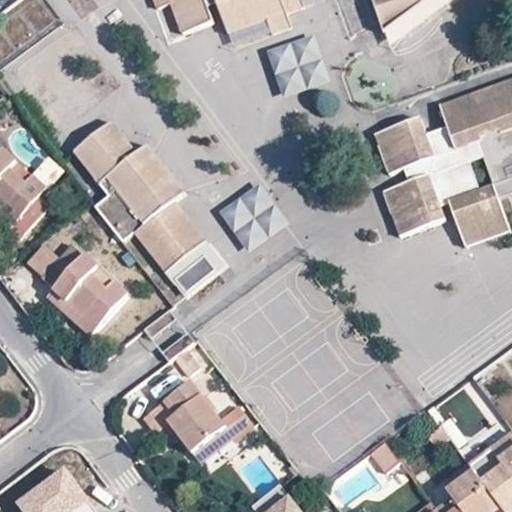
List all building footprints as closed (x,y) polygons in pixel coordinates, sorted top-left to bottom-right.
[(153,0),(157,8),(170,3),(182,34),(213,24),(207,8),(219,4),(230,35),(268,21),(273,35),(291,28),(286,15),(303,9),(300,0),(153,0)] [(373,0),(386,35),(433,0),(373,0)] [(433,0),(386,35),(395,48),(459,0),(433,0)] [(283,97),(331,81),(315,34),(267,50),(283,97)] [(364,75),(365,93),(393,92),(392,74),(364,75)] [(511,84),(501,88),(466,99),(441,108),(449,130),(427,137),(422,122),(378,137),(390,175),(405,171),(410,186),(385,194),(392,217),(401,238),(445,222),(441,207),(450,204),(467,249),(510,233),(499,201),(493,187),(480,192),(470,164),(484,159),(511,149),(511,84)] [(176,204),(187,196),(150,147),(139,155),(115,123),(75,152),(110,197),(96,208),(123,244),(136,235),(176,204)] [(0,222),(11,232),(44,193),(47,190),(33,178),(27,185),(11,171),(17,164),(0,148),(0,222)] [(493,187),(499,201),(511,195),(511,149),(484,159),(493,187)] [(249,252),(290,224),(260,182),(220,211),(249,252)] [(44,193),(11,232),(20,240),(54,202),(44,193)] [(176,204),(136,235),(158,265),(160,264),(200,235),(176,204)] [(207,244),(200,235),(160,264),(158,265),(166,275),(207,244)] [(30,265),(43,279),(61,258),(47,245),(30,265)] [(50,299),(93,335),(129,295),(72,246),(61,258),(43,279),(56,291),(50,299)] [(175,321),(167,311),(142,331),(149,341),(175,321)] [(194,345),(187,336),(161,356),(168,365),(194,345)] [(179,367),(188,378),(200,368),(191,357),(179,367)] [(144,420),(157,435),(163,430),(170,424),(182,440),(189,448),(221,421),(190,383),(144,420)] [(221,421),(189,448),(202,465),(235,440),(237,444),(257,429),(240,408),(221,421)] [(441,428),(449,439),(458,433),(449,421),(441,427),(441,428)] [(182,440),(170,424),(163,430),(175,446),(182,440)] [(428,438),(437,450),(451,440),(449,439),(441,428),(428,438)] [(474,473),(503,511),(511,511),(511,434),(469,467),(474,473)] [(372,456),(386,475),(401,464),(387,444),(372,456)] [(437,511),(503,511),(474,473),(450,492),(454,498),(437,511)] [(311,511),(290,484),(262,505),(266,511),(311,511)] [(98,511),(85,496),(79,500),(69,486),(36,511),(98,511)]
